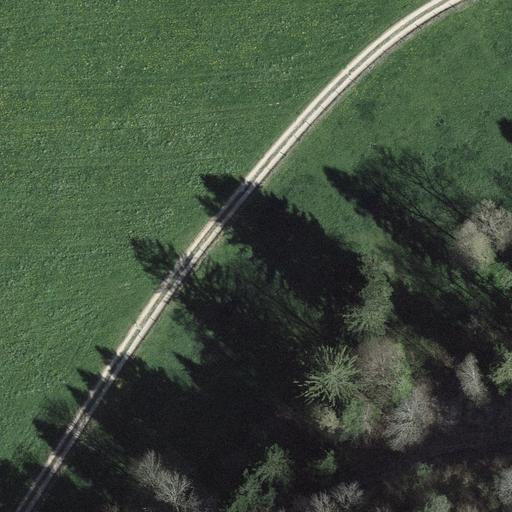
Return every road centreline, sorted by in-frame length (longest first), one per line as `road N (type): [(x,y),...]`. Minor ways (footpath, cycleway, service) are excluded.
road 1 (track): [(32,511),(222,224),(418,23),(477,0)]
road 2 (track): [(303,511),(342,485),(460,446),(511,440)]
